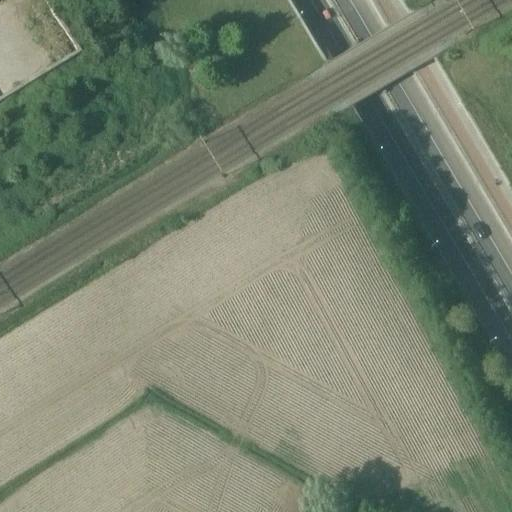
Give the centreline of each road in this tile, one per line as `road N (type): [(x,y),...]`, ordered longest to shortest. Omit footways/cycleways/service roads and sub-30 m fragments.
road 1 (primary): [(316,0),(511,328)]
road 2 (primary): [(511,284),(343,0)]
